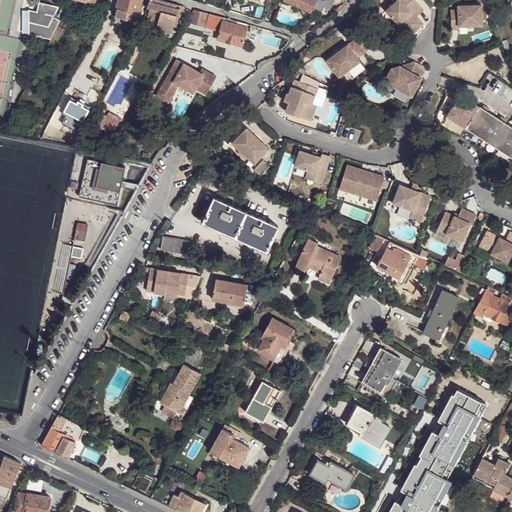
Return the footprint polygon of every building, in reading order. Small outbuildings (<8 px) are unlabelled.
[(142,0),(118,0),(116,8),(117,9),(115,16),(128,20),(135,22),(137,15),(138,15),(142,0)] [(180,5),(161,0),(150,0),(148,9),(161,13),(158,25),(158,28),(173,32),(179,11),(180,5)] [(318,2),(317,2),(313,0),(285,0),(284,2),(298,7),(312,13),(315,7),(318,2)] [(334,0),(332,0),(318,0),(317,2),(318,2),(315,7),(321,8),(331,11),(334,0)] [(423,11),(413,0),(397,0),(385,11),(397,25),(398,24),(409,36),(422,24),(416,18),(423,11)] [(51,38),(51,39),(59,24),(61,21),(60,20),(54,17),(59,6),(40,2),(38,13),(30,10),(30,34),(51,38)] [(482,5),(458,6),(458,10),(450,11),(451,30),(460,30),(460,26),(483,25),(482,5)] [(161,13),(148,9),(145,20),(158,25),(161,13)] [(225,17),(196,10),(192,23),(220,31),(218,39),(243,46),(247,28),(246,28),(247,24),(225,17)] [(51,39),(50,41),(53,43),(57,45),(66,27),(63,26),(59,24),(51,39)] [(364,50),(355,37),(326,59),(338,76),(360,60),(357,55),(364,50)] [(201,72),(177,58),(156,95),(164,100),(169,91),(173,94),(179,83),(193,92),(195,88),(206,95),(216,76),(206,71),(204,74),(201,72)] [(422,65),(412,61),(390,69),(385,76),(389,84),(410,95),(424,70),(422,65)] [(291,103),(288,113),(310,120),(315,105),(309,103),(314,87),(296,81),(294,87),(289,85),(287,93),(285,92),(282,100),(288,102),(291,103)] [(95,99),(76,89),(67,106),(70,108),(81,114),(86,116),(95,99)] [(173,94),(169,91),(164,100),(168,103),(173,94)] [(477,106),(471,102),(461,96),(447,118),(476,136),(474,138),(483,144),(485,142),(511,159),(511,157),(511,128),(506,124),(500,120),(488,113),(483,110),(477,106)] [(474,97),(471,102),(477,106),(480,101),(474,97)] [(81,114),(70,108),(67,114),(78,120),(81,114)] [(249,110),(244,115),(252,122),(256,117),(249,110)] [(117,117),(108,112),(99,128),(110,129),(117,117)] [(251,154),(249,157),(255,163),(268,149),(261,142),(260,145),(251,137),(253,135),(246,128),(233,143),(240,149),(243,146),(251,154)] [(245,160),(249,157),(251,154),(243,146),(240,149),(239,154),(245,160)] [(204,149),(197,154),(210,160),(211,161),(214,153),(204,149)] [(317,156),(311,154),(297,151),(293,166),(305,169),(314,172),(312,180),(321,183),(328,156),(320,154),(319,157),(317,156)] [(89,158),(80,195),(116,204),(126,167),(89,158)] [(270,163),(265,158),(256,168),(261,172),(270,163)] [(385,175),(346,164),(339,188),(378,199),(385,175)] [(303,177),(312,180),(314,172),(305,169),(303,177)] [(400,184),(394,202),(413,209),(410,217),(421,221),(423,215),(431,196),(416,191),(411,188),(400,184)] [(237,234),(248,211),(216,197),(205,221),(210,223),(209,224),(215,226),(218,227),(224,230),(232,234),(233,232),(237,234)] [(93,220),(95,207),(81,204),(79,217),(93,220)] [(103,248),(115,213),(100,208),(88,243),(103,248)] [(458,220),(454,218),(445,214),(437,231),(462,242),(470,225),(473,226),(477,216),(463,209),(459,217),(458,220)] [(280,226),(248,211),(237,234),(242,237),(242,238),(247,240),(250,242),(256,244),(264,248),(264,247),(269,249),(280,226)] [(78,229),(76,240),(86,242),(88,231),(78,229)] [(506,241),(501,239),(489,233),(481,247),(499,257),(498,258),(508,263),(511,256),(511,232),(508,239),(506,241)] [(163,236),(161,249),(192,254),(194,241),(163,236)] [(391,241),(381,237),(376,250),(380,252),(371,271),(380,268),(391,241)] [(319,275),(330,280),(341,257),(317,246),(319,242),(310,238),(297,265),(306,269),(308,266),(320,272),(319,275)] [(414,252),(391,241),(380,268),(402,278),(414,252)] [(418,253),(414,252),(402,278),(406,286),(415,267),(422,271),(428,258),(418,253)] [(192,298),(201,276),(151,268),(147,291),(192,298)] [(406,286),(402,278),(380,268),(371,271),(406,286)] [(328,283),(330,280),(319,275),(317,278),(328,283)] [(216,278),(213,299),(246,304),(246,303),(248,303),(250,285),(249,284),(249,283),(216,278)] [(489,287),(476,312),(485,316),(487,313),(509,323),(511,316),(511,305),(497,298),(498,295),(497,294),(499,291),(489,287)] [(439,339),(445,325),(454,305),(456,306),(461,297),(445,290),(424,332),(434,337),(439,339)] [(124,310),(120,317),(128,321),(131,313),(124,310)] [(274,318),(269,327),(273,328),(278,320),(274,318)] [(260,350),(277,359),(284,347),(288,339),(290,339),(291,339),(295,330),(278,320),(273,328),(269,327),(264,336),(266,337),(260,350)] [(450,327),(445,325),(439,339),(437,342),(442,344),(450,327)] [(256,351),(260,350),(266,337),(264,336),(256,351)] [(293,340),(291,339),(290,339),(288,339),(284,347),(288,349),(293,340)] [(220,350),(232,355),(234,353),(236,348),(223,342),(220,350)] [(284,347),(277,359),(282,365),(291,350),(288,349),(284,347)] [(386,384),(400,359),(381,348),(372,363),(375,365),(365,383),(381,392),(386,384)] [(282,365),(277,359),(260,350),(256,351),(282,365)] [(403,360),(400,359),(386,384),(389,385),(403,360)] [(171,381),(159,400),(181,412),(190,394),(202,372),(184,363),(173,381),(171,381)] [(245,411),(261,420),(269,406),(273,407),(273,406),(266,402),(274,387),(263,380),(245,411)] [(282,391),(274,387),(266,402),(273,406),(282,391)] [(345,423),(351,426),(361,407),(356,404),(345,423)] [(269,406),(261,420),(265,422),(273,407),(269,406)] [(511,406),(509,413),(506,418),(502,425),(495,440),(501,444),(511,423),(511,406)] [(361,407),(351,426),(363,433),(362,436),(379,445),(390,426),(381,421),(374,418),(376,415),(361,407)] [(58,453),(68,458),(76,442),(79,443),(84,433),(78,431),(81,426),(79,425),(59,414),(50,429),(43,444),(58,452),(58,453)] [(446,440),(441,450),(448,454),(446,459),(452,463),(459,448),(467,432),(453,424),(446,440)] [(209,451),(240,467),(251,447),(235,437),(237,434),(223,426),(209,451)] [(448,454),(441,450),(421,440),(416,450),(413,455),(410,461),(420,465),(423,459),(441,468),(448,471),(452,463),(446,459),(448,454)] [(461,487),(468,491),(470,485),(475,477),(480,467),(486,455),(475,450),(469,462),(471,463),(462,481),(464,482),(461,487)] [(21,463),(4,455),(0,466),(0,494),(8,497),(21,463)] [(438,474),(441,468),(423,459),(420,465),(438,474)] [(497,469),(504,473),(509,463),(502,459),(497,469)] [(317,460),(310,473),(317,477),(326,482),(328,478),(332,480),(347,488),(354,474),(331,461),(328,466),(317,460)] [(493,475),(497,469),(489,465),(486,471),(493,475)] [(480,467),(475,477),(482,481),(488,485),(493,475),(486,471),(480,467)] [(493,475),(488,485),(495,488),(504,473),(497,469),(493,475)] [(504,473),(495,488),(510,497),(511,493),(511,477),(508,475),(505,474),(504,473)] [(326,482),(317,477),(314,481),(328,488),(332,480),(328,478),(326,482)] [(475,477),(470,485),(477,489),(482,481),(475,477)] [(451,491),(464,498),(468,491),(461,487),(455,484),(451,491)] [(29,492),(19,490),(14,511),(16,511),(46,511),(50,496),(29,491),(29,492)] [(178,508),(186,511),(200,511),(205,501),(183,490),(181,495),(176,493),(174,496),(163,491),(160,499),(178,508)]
